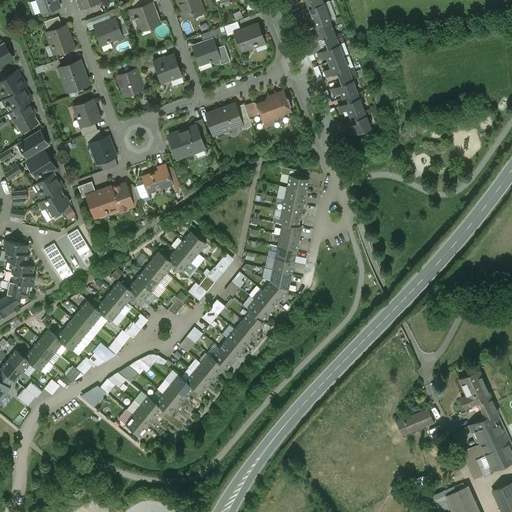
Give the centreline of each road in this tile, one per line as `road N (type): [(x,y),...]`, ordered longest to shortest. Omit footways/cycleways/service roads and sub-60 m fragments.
road 1 (secondary): [(224,511),(271,441),(451,247),(511,166)]
road 2 (residential): [(153,342),(42,411),(22,445),(12,511)]
road 3 (residential): [(299,62),(321,118),(335,201)]
road 4 (residential): [(71,0),(116,126)]
